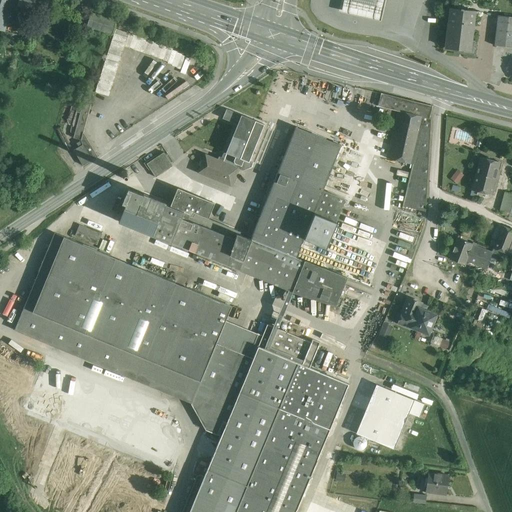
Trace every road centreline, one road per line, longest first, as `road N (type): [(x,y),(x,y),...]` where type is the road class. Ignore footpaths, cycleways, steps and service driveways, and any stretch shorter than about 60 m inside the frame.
road 1 (secondary): [(231,83),(0,237)]
road 2 (unclassified): [(376,360),(447,401),(488,511)]
road 3 (primary): [(270,33),(439,88)]
